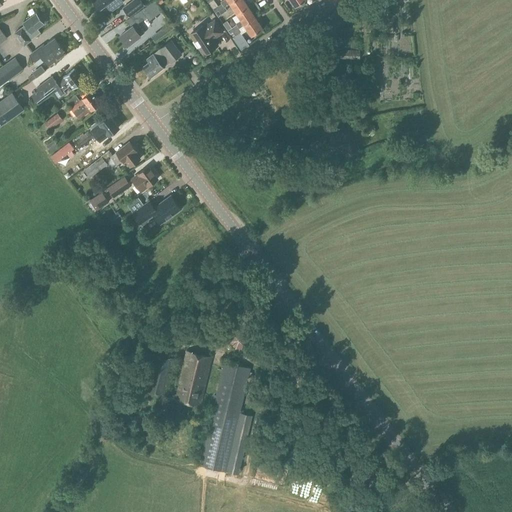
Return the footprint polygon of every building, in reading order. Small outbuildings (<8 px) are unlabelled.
[(113,10),(123,3),(121,0),(92,0),(93,1),(93,3),(94,5),(96,5),(100,10),(106,6),(110,10),(113,10)] [(130,17),(145,5),(140,0),(132,0),(122,7),(130,17)] [(230,3),(234,0),(222,0),(220,2),(222,3),(218,6),(214,0),(211,0),(208,2),(213,9),(215,13),(218,11),(225,7),(230,3)] [(237,14),(248,7),(243,0),(234,0),(230,3),(237,14)] [(244,25),(255,17),(248,7),(237,14),(241,20),(235,24),(236,25),(227,30),(230,34),(233,32),(239,28),(244,25)] [(127,46),(140,36),(145,32),(138,24),(147,16),(142,9),(127,19),(133,27),(120,36),(127,46)] [(25,45),(32,40),(31,38),(40,32),(37,29),(44,24),(36,13),(23,22),(25,25),(15,32),(25,45)] [(255,17),(244,25),(252,36),(263,29),(255,17)] [(205,26),(204,24),(191,34),(195,40),(193,41),(197,47),(199,46),(204,54),(218,45),(214,38),(223,32),(215,19),(205,26)] [(242,33),(239,28),(233,32),(240,44),(247,39),(242,33)] [(65,53),(63,50),(55,38),(44,46),(43,45),(30,54),(35,61),(42,56),(50,67),(65,55),(64,53),(65,53)] [(152,77),(164,68),(183,54),(172,40),(147,59),(149,62),(143,66),(144,68),(144,70),(145,72),(148,72),(152,77)] [(360,64),(360,50),(343,50),(343,48),(336,48),(336,50),(335,63),(360,64)] [(0,85),(23,69),(15,57),(0,67),(0,85)] [(74,88),(83,80),(74,68),(57,82),(52,76),(36,88),(38,91),(31,97),(38,105),(54,93),(58,98),(65,93),(63,91),(68,87),(67,86),(71,84),(74,88)] [(321,93),(321,83),(319,83),(318,79),(312,80),(313,93),(321,93)] [(0,111),(8,123),(26,110),(13,92),(0,101),(0,111)] [(79,102),(75,96),(67,102),(71,108),(79,119),(91,111),(100,104),(91,92),(82,99),(79,102)] [(0,128),(8,123),(0,111),(0,128)] [(50,130),(63,120),(58,112),(44,123),(50,130)] [(321,119),(317,118),(303,114),(299,131),(317,136),(321,119)] [(109,135),(119,127),(109,115),(100,122),(100,123),(94,128),(98,133),(104,129),(109,135)] [(80,150),(95,138),(89,130),(74,142),(80,150)] [(328,137),(333,155),(344,152),(345,156),(356,152),(350,130),(328,137)] [(95,138),(103,145),(107,140),(99,134),(95,138)] [(51,152),(59,146),(55,141),(47,147),(51,152)] [(137,151),(129,141),(115,152),(116,152),(110,156),(118,166),(124,162),(129,166),(138,159),(134,153),(137,151)] [(72,150),(74,148),(69,142),(51,156),(56,162),(67,153),(70,157),(74,153),(72,150)] [(90,177),(108,164),(101,156),(84,169),(90,177)] [(148,186),(158,178),(148,166),(131,180),(141,192),(149,186),(148,186)] [(114,197),(131,186),(124,176),(107,187),(111,193),(110,194),(112,197),(113,197),(114,197)] [(97,210),(109,202),(102,191),(90,200),(97,210)] [(149,201),(133,212),(141,224),(141,223),(139,219),(144,215),(147,219),(154,214),(161,223),(163,221),(164,222),(168,219),(167,218),(172,214),(173,216),(179,211),(178,210),(180,209),(171,195),(154,208),(149,201)] [(102,222),(105,226),(113,221),(115,224),(123,218),(118,211),(110,216),(109,213),(100,218),(100,219),(99,220),(101,223),(102,222)] [(135,242),(131,246),(138,255),(142,252),(135,242)] [(242,330),(232,332),(229,341),(236,348),(245,346),(248,337),(242,330)] [(175,358),(145,351),(137,389),(166,396),(175,358)] [(176,400),(201,405),(212,357),(187,351),(176,400)] [(224,362),(200,465),(239,475),(252,416),(240,413),(251,368),(224,362)] [(177,416),(180,405),(156,400),(153,411),(177,416)] [(298,503),(297,511),(314,511),(315,505),(298,503)]
